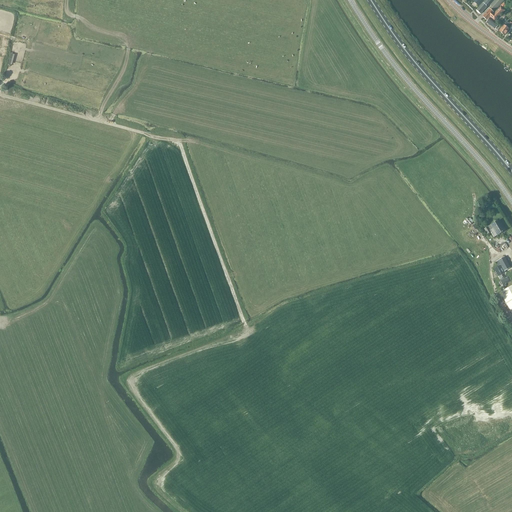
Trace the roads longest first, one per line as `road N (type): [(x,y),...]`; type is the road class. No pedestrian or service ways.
road 1 (unclassified): [(511,202),(391,61),(350,0)]
road 2 (primary): [(511,171),(370,0)]
